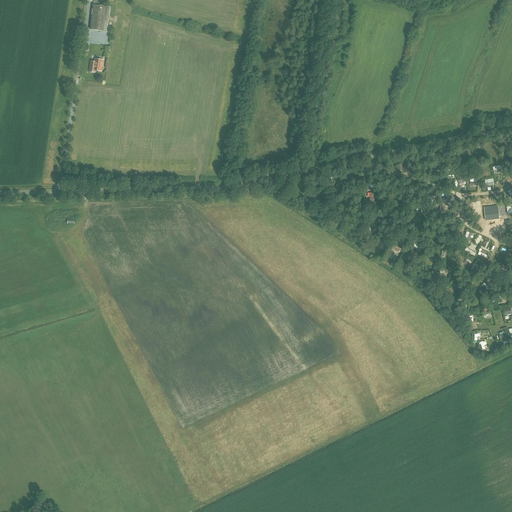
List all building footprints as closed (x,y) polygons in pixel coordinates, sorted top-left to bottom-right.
[(107,31),(110,7),(93,4),(90,29),(107,31)] [(95,59),(94,63),(91,63),(90,71),(95,72),(95,70),(101,71),(103,60),(95,59)] [(486,205),(486,214),(500,213),(500,204),(486,205)] [(470,230),(466,237),(472,239),(475,233),(470,230)] [(382,246),(387,237),(385,235),(379,244),(382,246)] [(394,245),(392,249),(401,253),(403,249),(394,245)]
